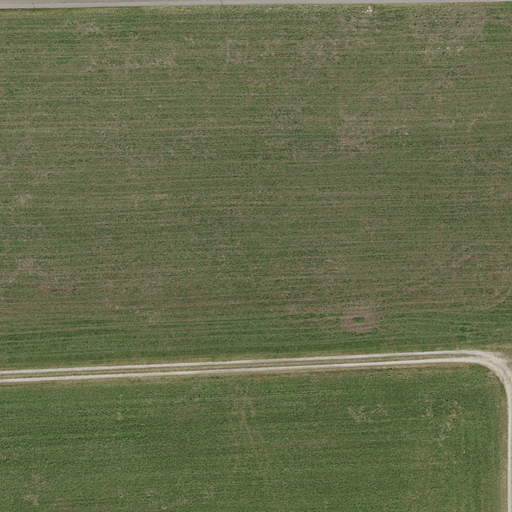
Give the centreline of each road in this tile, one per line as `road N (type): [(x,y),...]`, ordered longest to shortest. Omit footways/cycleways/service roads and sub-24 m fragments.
road 1 (track): [(0,380),(476,357),(497,364),(509,385),(509,511)]
road 2 (unclassified): [(462,0),(0,4)]
